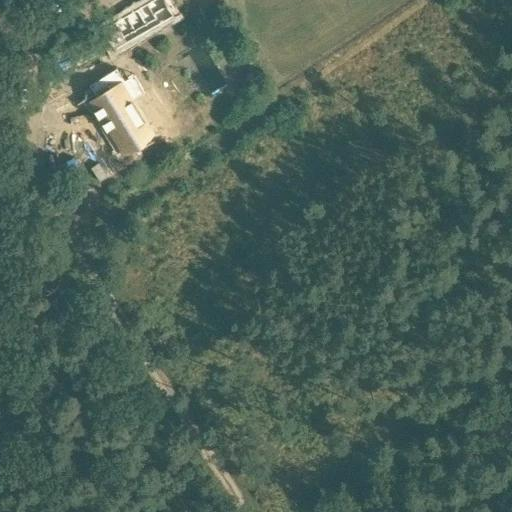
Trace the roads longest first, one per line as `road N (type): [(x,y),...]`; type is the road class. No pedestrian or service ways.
road 1 (unclassified): [(245,511),(37,181)]
road 2 (track): [(0,24),(26,50),(23,114),(37,181)]
